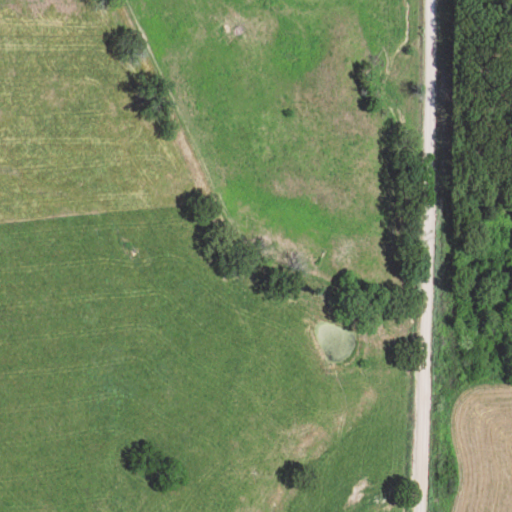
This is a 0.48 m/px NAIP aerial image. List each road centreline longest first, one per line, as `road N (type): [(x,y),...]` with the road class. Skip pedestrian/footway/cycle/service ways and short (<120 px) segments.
road 1 (residential): [(419,511),(448,0)]
road 2 (residential): [(427,297),(284,265),(194,185),(120,0)]
